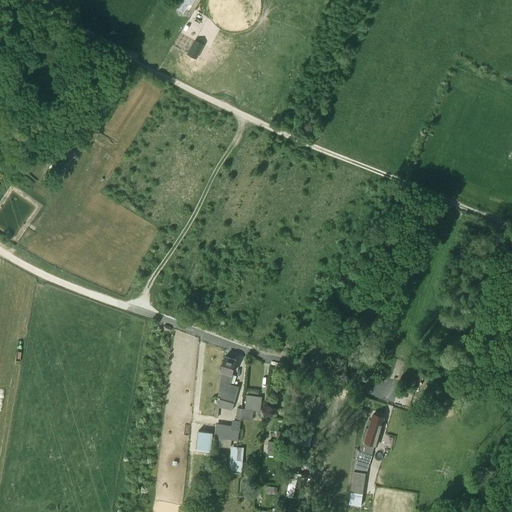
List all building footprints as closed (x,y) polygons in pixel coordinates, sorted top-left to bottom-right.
[(185,0),(181,10),(190,15),(197,0),(185,0)] [(187,54),(196,59),(204,45),(195,40),(187,54)] [(90,129),(98,116),(94,113),(85,127),(90,129)] [(51,170),(61,176),(75,152),(65,146),(65,145),(61,143),(55,154),(59,156),(51,170)] [(232,410),(239,387),(231,384),(233,375),(232,375),(236,359),(225,356),(221,371),(220,385),(217,406),(232,410)] [(260,412),(262,397),(246,395),(245,409),(241,409),(240,419),(252,421),(253,411),(260,412)] [(363,494),(366,473),(375,445),(372,444),(376,432),(379,433),(384,418),(374,414),(362,452),(357,449),(351,492),(362,494),(363,494)] [(237,441),(240,421),(232,420),(232,425),(216,423),(214,437),(215,437),(214,445),(230,448),(231,440),(237,441)] [(283,449),(284,432),(278,431),(277,442),(269,442),(268,449),(283,449)] [(198,433),(196,451),(211,453),(213,435),(198,433)] [(242,472),(244,448),(232,447),(230,467),(232,467),(232,471),(242,472)] [(276,486),(266,486),(265,494),(275,495),(276,486)]
